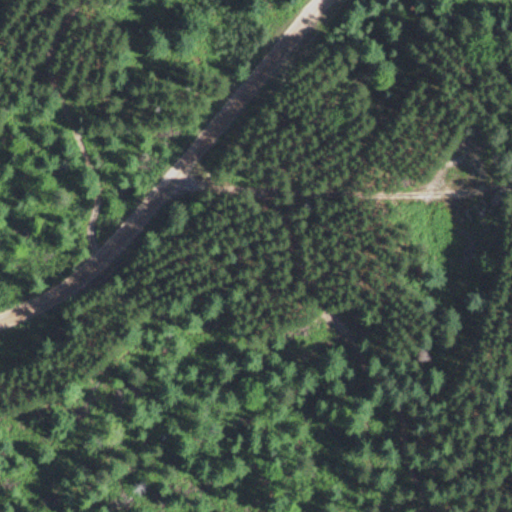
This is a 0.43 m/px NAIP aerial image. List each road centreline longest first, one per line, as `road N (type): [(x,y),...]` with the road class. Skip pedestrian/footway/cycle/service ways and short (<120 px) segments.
road 1 (residential): [(0,319),(103,260),(313,0)]
road 2 (track): [(103,260),(93,237),(99,186),(50,74),(73,0)]
